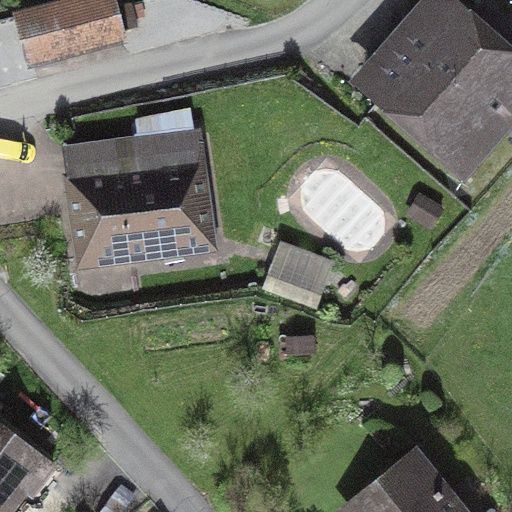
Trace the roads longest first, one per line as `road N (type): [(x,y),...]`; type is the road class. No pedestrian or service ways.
road 1 (residential): [(329,0),(288,35),(0,109)]
road 2 (residential): [(0,314),(167,511)]
